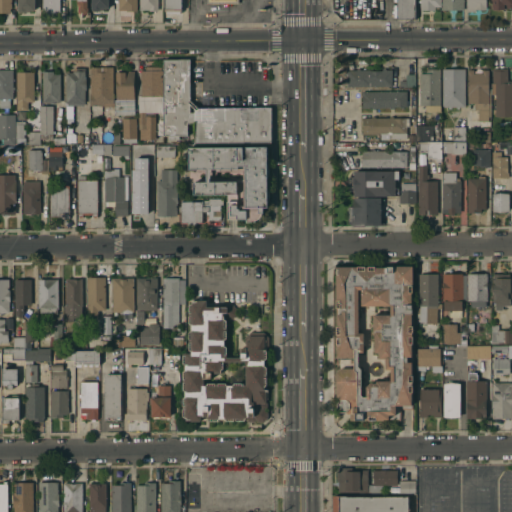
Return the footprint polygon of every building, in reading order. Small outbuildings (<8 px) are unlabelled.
[(11,0),(11,7),(10,7),(10,12),(0,12),(0,0),(11,0)] [(16,0),(34,0),(34,10),(29,10),(29,12),(16,12),(16,8),(16,0)] [(59,0),(60,10),(55,10),(55,12),(46,12),(46,11),(42,11),(42,0),(59,0)] [(87,0),(87,6),(88,6),(88,11),(86,11),(86,12),(83,12),(83,11),(79,11),(80,3),(77,3),(77,0),(87,0)] [(90,0),(108,0),(108,8),(103,8),(103,10),(90,10),(90,5),(90,0)] [(118,9),(118,0),(137,0),(137,10),(126,10),(126,9),(118,9)] [(158,0),(158,9),(149,9),(139,9),(139,0),(158,0)] [(181,0),(181,10),(180,10),(180,12),(166,13),(166,10),(165,10),(164,0),(181,0)] [(414,0),(415,18),(397,18),(397,16),(393,16),(393,4),(396,4),(396,1),(393,1),(393,0),(414,0)] [(420,0),(440,0),(440,4),(439,4),(439,8),(434,8),(434,9),(420,9),(420,0)] [(441,0),(463,0),(464,9),(441,9),(441,5),(442,5),(441,0)] [(466,0),(486,0),(486,9),(475,9),(475,10),(466,10),(466,0)] [(492,0),(511,0),(511,8),(503,8),(503,9),(492,9),(492,0)] [(270,106),(270,141),(194,142),(194,122),(187,122),(187,134),(179,134),(179,139),(168,139),(168,134),(163,134),(163,61),(189,61),(189,99),(197,107),(270,106)] [(140,69),(145,69),(145,65),(157,65),(157,69),(161,69),(162,111),(155,111),(155,138),(139,139),(139,128),(139,95),(140,95),(140,69)] [(113,92),(113,105),(89,104),(90,66),(113,66),(113,92)] [(495,82),(492,82),(492,68),(507,67),(507,79),(511,79),(511,115),(495,116),(495,82)] [(0,68),(13,69),(12,86),(14,86),(14,88),(12,88),(12,97),(8,97),(8,98),(10,98),(10,107),(0,107),(0,98),(3,98),(0,98),(0,68)] [(347,85),(347,69),(356,69),(356,68),(359,68),(359,69),(369,69),(369,70),(382,69),(382,68),(385,68),(385,69),(391,69),(391,85),(347,85)] [(419,72),(425,72),(425,68),(439,68),(440,104),(434,104),(434,108),(427,108),(427,104),(419,104),(419,72)] [(442,68),(465,68),(465,105),(460,105),(460,108),(446,108),(446,106),(442,106),(442,68)] [(488,87),(490,87),(490,120),(478,120),(478,109),(474,109),(474,102),(467,102),(467,69),(473,69),(473,72),(482,72),(482,69),(488,69),(488,87)] [(16,70),(34,70),(34,101),(27,101),(27,109),(16,109),(16,70)] [(60,101),(42,101),(42,70),(53,70),(53,72),(60,72),(60,101)] [(65,71),(72,71),(72,70),(85,70),(85,77),(86,77),(86,88),(85,88),(85,102),(83,102),(83,104),(72,104),(72,102),(66,102),(65,71)] [(129,142),(128,142),(122,142),(122,117),(124,117),(124,114),(114,114),(114,98),(116,98),(116,70),(134,70),(135,117),(136,117),(136,141),(131,142),(129,142)] [(405,74),(414,75),(414,87),(405,87),(405,74)] [(406,90),(406,105),(393,105),(393,108),(389,108),(389,107),(362,107),(361,90),(406,90)] [(40,131),(40,104),(52,104),(52,133),(40,133),(40,131)] [(15,142),(0,142),(0,113),(15,113),(15,142)] [(361,133),(361,130),(362,130),(362,117),(370,117),(370,115),(375,115),(375,117),(389,117),(389,115),(393,115),(393,117),(406,117),(406,133),(361,133)] [(25,120),(25,123),(23,123),(23,128),(24,128),(24,133),(23,133),(23,139),(21,139),(21,143),(16,143),(16,120),(25,120)] [(415,124),(424,124),(424,139),(416,140),(415,124)] [(114,143),(113,143),(113,141),(89,142),(89,130),(92,130),(91,128),(89,128),(89,125),(109,125),(109,127),(111,127),(111,130),(109,130),(109,132),(111,132),(111,135),(114,135),(114,138),(114,143)] [(453,125),(464,125),(465,139),(453,139),(453,125)] [(490,139),(481,139),(481,130),(490,130),(490,139)] [(40,133),(40,143),(28,143),(28,142),(26,142),(26,139),(28,139),(28,131),(40,131),(40,133)] [(511,141),(502,141),(502,144),(497,144),(497,148),(504,148),(504,154),(511,154),(511,141)] [(103,144),(103,143),(111,142),(111,144),(111,154),(103,154),(103,144)] [(441,157),(440,157),(441,160),(436,160),(436,157),(427,157),(427,149),(419,149),(419,142),(465,142),(465,154),(452,154),(452,152),(441,152),(441,157)] [(102,144),(102,153),(92,153),(91,144),(102,144)] [(128,144),(128,154),(112,154),(112,144),(128,144)] [(153,166),(142,166),(142,152),(139,152),(139,144),(154,144),(153,166)] [(174,144),(174,155),(161,155),(161,158),(156,158),(156,145),(174,144)] [(28,149),(35,149),(35,145),(45,145),(45,151),(41,151),(42,158),(47,158),(48,172),(41,173),(41,168),(40,168),(40,169),(32,170),(32,168),(28,169),(28,149)] [(68,145),(68,155),(62,155),(62,165),(58,165),(58,169),(48,169),(48,145),(68,145)] [(245,221),(245,218),(226,218),(226,194),(193,194),(193,181),(206,181),(206,168),(188,168),(188,145),(266,146),(267,165),(268,165),(268,167),(269,170),(268,173),(268,175),(266,175),(267,189),(268,189),(268,190),(269,195),(268,198),(268,199),(267,199),(267,206),(263,206),(263,212),(260,212),(260,215),(258,217),(257,218),(255,219),(254,219),(254,221),(245,221)] [(361,166),(361,150),(371,150),(371,148),(375,148),(375,150),(389,150),(389,148),(393,148),(393,150),(406,150),(406,166),(361,166)] [(472,148),(489,148),(489,166),(479,166),(479,164),(472,164),(472,148)] [(415,168),(408,168),(407,161),(408,161),(408,150),(415,150),(415,168)] [(492,151),(501,151),(501,156),(507,156),(507,171),(508,171),(508,177),(492,177),(492,151)] [(418,165),(426,165),(426,174),(429,174),(429,180),(437,180),(437,213),(418,213),(418,165)] [(128,198),(127,198),(127,214),(115,214),(114,205),(104,205),(104,167),(118,167),(118,176),(123,176),(123,175),(128,175),(128,198)] [(176,168),(176,181),(177,181),(177,202),(176,202),(176,215),(156,214),(157,180),(160,180),(161,168),(176,168)] [(398,170),(398,178),(395,178),(394,186),(398,187),(398,195),(395,195),(353,195),(353,190),(348,190),(348,176),(353,176),(353,170),(398,170)] [(15,213),(0,213),(0,174),(15,174),(15,180),(16,180),(16,201),(15,201),(15,213)] [(97,215),(96,215),(96,216),(93,216),(93,215),(92,215),(92,213),(82,213),(82,216),(79,216),(79,215),(77,215),(77,174),(85,174),(85,179),(97,179),(97,215)] [(150,215),(130,215),(130,176),(140,175),(140,180),(148,180),(148,184),(149,184),(150,215)] [(467,177),(478,177),(478,175),(485,175),(485,208),(480,208),(480,212),(467,212),(467,177)] [(441,179),(454,179),(454,177),(459,177),(459,179),(460,179),(460,212),(441,212),(441,179)] [(22,180),(39,180),(40,213),(23,213),(22,180)] [(399,189),(400,189),(400,182),(415,182),(415,197),(399,198),(399,189)] [(69,218),(63,218),(63,215),(57,215),(57,217),(52,217),(52,215),(50,215),(49,188),(59,187),(59,185),(68,185),(69,218)] [(492,192),(500,191),(508,192),(508,210),(499,212),(492,211),(492,192)] [(353,197),(383,196),(383,198),(383,203),(380,203),(380,214),(381,214),(381,221),(380,221),(380,224),(364,224),(364,225),(354,225),(351,225),(349,221),(348,219),(348,206),(352,206),(352,198),(353,198),(353,197)] [(201,199),(201,198),(222,197),(222,199),(223,203),(220,204),(220,219),(202,219),(202,221),(196,221),(196,224),(190,224),(190,222),(181,222),(181,211),(179,211),(179,205),(181,205),(181,200),(201,200),(201,199)] [(350,415),(345,411),(339,411),(336,407),(336,402),(340,398),(336,395),(335,371),(340,367),(353,367),(353,356),(337,356),(337,344),(336,344),(336,325),(337,325),(337,313),(341,313),(341,307),(336,307),(335,266),(392,265),(412,265),(412,292),(411,292),(411,313),(411,324),(412,324),(412,343),(411,343),(411,355),(406,356),(406,361),(411,361),(411,404),(412,404),(412,408),(400,408),(400,419),(350,419),(350,415)] [(418,272),(437,272),(437,304),(436,304),(436,308),(425,308),(425,304),(418,304),(418,272)] [(462,299),(462,300),(461,300),(461,316),(447,316),(447,309),(443,309),(443,300),(442,300),(442,273),(462,272),(462,274),(466,274),(466,299),(462,299)] [(466,274),(466,272),(487,272),(487,300),(486,300),(486,305),(483,305),(483,307),(481,307),(481,305),(470,305),(470,300),(467,300),(467,299),(466,299),(466,274)] [(509,304),(501,304),(501,306),(498,306),(498,304),(495,304),(495,301),(492,301),(492,297),(491,297),(491,284),(492,284),(492,277),(493,277),(493,272),(509,272),(509,277),(510,277),(509,304)] [(87,276),(105,276),(105,309),(97,309),(97,317),(87,317),(87,276)] [(112,276),(133,277),(133,311),(130,311),(130,319),(123,319),(123,311),(112,311),(112,276)] [(81,317),(73,317),(73,320),(63,320),(63,304),(65,304),(65,277),(81,277),(81,317)] [(157,277),(157,309),(137,309),(137,304),(136,304),(136,277),(157,277)] [(163,277),(179,277),(179,304),(178,304),(178,321),(173,321),(173,327),(163,327),(163,277)] [(0,278),(8,278),(8,290),(9,290),(10,300),(8,300),(9,311),(0,311),(0,278)] [(14,278),(31,278),(31,303),(14,304),(14,278)] [(38,278),(57,278),(58,306),(56,306),(56,312),(39,312),(39,307),(38,307),(38,278)] [(246,417),(243,420),(226,420),(224,417),(219,417),(217,420),(208,420),(208,415),(200,416),(200,420),(185,420),(185,417),(182,415),(182,397),(185,396),(185,390),(182,389),(182,370),(184,369),(184,363),(182,362),(182,352),(190,352),(190,350),(188,349),(188,330),(191,329),(190,324),(188,322),(188,304),(191,302),(191,300),(197,300),(197,299),(206,299),(206,303),(232,303),(236,307),(235,314),(232,317),(224,317),(226,319),(226,338),(224,339),(224,344),(226,346),(226,357),(240,357),(240,346),(245,346),(245,340),(248,340),(248,330),(263,330),(268,336),(268,345),(266,346),(266,357),(263,359),(264,364),(266,366),(266,384),(263,385),(264,388),(267,388),(267,397),(265,399),(265,401),(267,401),(267,407),(264,407),(267,411),(267,417),(264,420),(258,420),(256,418),(254,420),(246,421),(246,417)] [(136,310),(143,310),(144,323),(136,323),(136,310)] [(102,315),(110,315),(110,333),(102,333),(102,315)] [(24,319),(27,319),(27,317),(33,317),(33,319),(36,319),(36,338),(32,339),(32,341),(24,341),(24,319)] [(7,335),(8,335),(8,341),(0,341),(0,318),(4,318),(4,329),(7,329),(7,335)] [(53,322),(62,322),(61,344),(56,344),(57,338),(53,338),(53,322)] [(140,343),(139,326),(149,326),(149,322),(158,322),(158,343),(140,343)] [(458,344),(458,342),(442,342),(442,335),(441,335),(441,333),(442,333),(442,328),(441,328),(441,323),(456,323),(456,331),(460,331),(460,328),(465,328),(465,329),(466,329),(466,345),(458,344)] [(511,342),(491,343),(491,324),(498,324),(498,329),(511,329),(511,342)] [(72,340),(71,328),(84,327),(84,340),(72,340)] [(466,329),(467,329),(467,331),(471,332),(471,330),(474,330),(474,337),(472,337),(472,345),(466,345),(466,329)] [(175,336),(184,335),(184,345),(176,345),(175,336)] [(13,349),(13,347),(13,336),(24,336),(24,349),(13,349)] [(133,336),(119,336),(119,347),(133,347),(133,336)] [(466,358),(466,346),(490,345),(490,357),(466,358)] [(511,357),(508,357),(508,352),(491,352),(491,345),(511,345),(511,357)] [(2,347),(13,347),(13,349),(24,349),(24,358),(23,358),(23,361),(19,361),(19,359),(12,359),(12,352),(2,352),(2,349),(2,347)] [(38,349),(38,347),(49,347),(49,348),(49,360),(32,360),(32,363),(37,363),(37,369),(38,370),(38,380),(37,380),(37,381),(25,381),(25,349),(38,349)] [(440,347),(440,365),(416,365),(416,347),(440,347)] [(63,348),(73,348),(73,359),(63,359),(63,348)] [(148,370),(148,348),(167,348),(168,364),(167,366),(166,368),(162,370),(148,370)] [(99,349),(99,363),(98,363),(98,365),(94,365),(94,363),(92,363),(92,365),(89,365),(89,363),(86,363),(86,365),(83,365),(83,363),(81,363),(81,365),(75,365),(75,363),(74,363),(74,350),(99,349)] [(143,350),(143,362),(141,362),(141,364),(137,364),(137,362),(130,362),(130,364),(126,364),(126,350),(143,350)] [(492,373),(492,358),(503,358),(503,357),(506,357),(506,358),(509,358),(509,373),(492,373)] [(50,387),(50,377),(51,377),(51,363),(62,363),(62,368),(66,368),(66,375),(67,375),(67,387),(50,387)] [(2,366),(5,366),(5,368),(17,368),(17,384),(12,384),(12,387),(7,387),(7,384),(2,384),(2,366)] [(136,366),(148,366),(147,382),(136,382),(136,366)] [(466,380),(467,380),(467,371),(476,371),(476,373),(477,373),(477,380),(485,380),(485,417),(466,417),(466,380)] [(120,419),(104,419),(104,373),(120,373),(120,419)] [(97,381),(97,393),(98,393),(99,396),(97,396),(97,418),(95,418),(95,420),(91,420),(91,418),(85,418),(85,413),(81,413),(81,412),(80,412),(80,396),(78,396),(78,393),(80,393),(80,381),(97,381)] [(150,416),(150,396),(157,396),(157,381),(169,381),(169,396),(170,396),(170,416),(150,416)] [(443,382),(451,381),(460,383),(460,415),(452,417),(443,416),(443,382)] [(492,407),(491,407),(491,393),(492,393),(492,381),(511,381),(511,417),(492,418),(492,407)] [(25,386),(44,385),(44,417),(43,417),(43,420),(27,420),(27,417),(25,417),(25,386)] [(127,387),(146,387),(146,391),(148,391),(148,400),(146,400),(146,418),(145,418),(146,420),(142,420),(142,418),(127,419),(127,387)] [(419,388),(440,388),(440,416),(433,416),(433,414),(427,414),(427,416),(419,416),(419,388)] [(50,390),(68,389),(68,413),(62,413),(62,416),(50,416),(50,390)] [(2,396),(19,396),(19,418),(8,418),(8,422),(2,422),(2,396)] [(399,493),(399,485),(396,485),(396,484),(382,484),(382,491),(344,491),(344,486),(338,486),(337,480),(336,480),(336,470),(338,470),(338,467),(351,467),(351,470),(359,470),(359,469),(367,469),(367,470),(373,470),(373,469),(396,469),(396,480),(415,479),(415,493),(399,493)] [(7,503),(9,503),(9,506),(7,506),(7,511),(0,511),(0,483),(3,483),(3,480),(7,480),(7,503)] [(161,511),(161,482),(170,482),(170,480),(180,480),(180,495),(181,495),(181,503),(180,503),(180,511),(161,511)] [(32,511),(13,511),(13,506),(12,506),(12,493),(13,493),(13,481),(32,481),(32,511)] [(38,481),(57,481),(58,492),(59,492),(59,505),(57,505),(57,511),(38,511),(38,508),(38,481)] [(63,511),(63,481),(69,481),(69,483),(75,483),(75,482),(82,482),(82,511),(63,511)] [(89,511),(89,483),(94,483),(94,484),(99,484),(99,482),(105,482),(106,506),(104,506),(104,511),(89,511)] [(111,511),(111,484),(121,484),(121,482),(131,482),(131,511),(111,511)] [(136,511),(136,484),(145,484),(145,482),(155,482),(155,511),(136,511)] [(333,511),(333,495),(407,495),(407,511),(333,511)]
